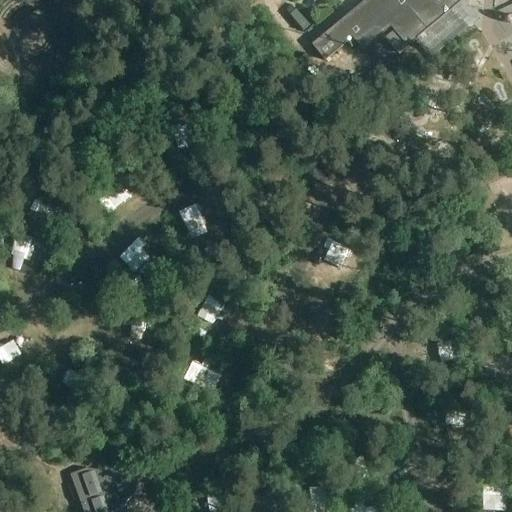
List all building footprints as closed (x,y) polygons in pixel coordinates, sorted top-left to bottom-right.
[(368,0),(314,46),(327,61),(351,40),(363,49),(391,26),(408,47),(463,0),(368,0)] [(154,156),(164,151),(156,137),(147,142),(154,156)] [(151,234),(167,227),(160,209),(143,216),(151,234)] [(0,243),(0,268),(11,264),(2,243),(0,243)] [(460,353),(468,369),(486,359),(478,344),(460,353)] [(488,367),(479,370),(484,390),(494,388),(488,367)] [(71,477),(83,511),(119,511),(137,491),(132,478),(87,470),(71,477)]
